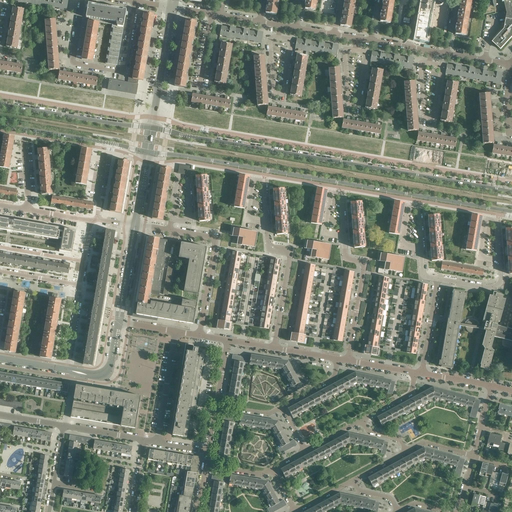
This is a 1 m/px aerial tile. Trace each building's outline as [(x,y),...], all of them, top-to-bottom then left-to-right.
[(61,9),(62,0),(54,0),(53,8),(54,7),(59,8),(59,9),(61,9)] [(315,11),(316,0),(305,0),(304,4),(306,5),(305,9),(315,11)] [(392,10),(394,0),(382,0),(382,4),(383,4),(382,8),(392,10)] [(470,9),(471,0),(459,0),(459,3),(460,3),(460,7),(470,9)] [(511,0),(505,1),(507,11),(507,13),(505,29),(493,42),(501,49),(511,37),(511,0)] [(276,15),(278,6),(267,4),(266,13),(276,15)] [(101,21),(104,6),(96,5),(95,10),(93,21),(99,22),(100,21),(101,21)] [(352,19),(354,6),(344,5),(342,17),(352,19)] [(429,19),(432,7),(421,5),(419,17),(429,19)] [(109,22),(110,16),(111,7),(104,6),(101,21),(109,22)] [(117,17),(118,14),(119,9),(111,7),(110,16),(117,17)] [(468,22),(470,9),(460,7),(459,11),(458,11),(457,16),(458,17),(457,21),(468,22)] [(21,25),(24,10),(13,8),(11,23),(21,25)] [(93,21),(95,10),(92,10),(92,8),(88,8),(86,18),(89,18),(89,21),(93,21)] [(390,23),(392,10),(382,8),(382,12),(381,11),(380,17),(381,17),(380,22),(390,23)] [(153,23),(154,15),(144,13),(143,16),(143,18),(143,19),(140,18),(139,18),(138,21),(153,23)] [(124,22),(125,20),(120,19),(120,18),(117,17),(110,16),(109,22),(112,23),(112,25),(118,26),(118,24),(119,24),(119,21),(124,22)] [(351,28),(352,19),(342,17),(340,26),(351,28)] [(427,32),(429,19),(419,17),(417,30),(427,32)] [(56,28),(56,22),(56,20),(45,21),(46,29),(56,28)] [(196,28),(197,22),(186,20),(184,29),(194,30),(194,27),(196,28)] [(98,30),(99,22),(93,21),(89,21),(88,21),(87,28),(98,30)] [(150,38),(153,23),(138,21),(138,23),(139,24),(142,24),(142,26),(141,27),(141,29),(141,30),(141,31),(140,33),(137,33),(136,32),(136,35),(150,38)] [(465,36),(468,22),(457,21),(457,24),(456,24),(455,30),(456,30),(455,34),(465,36)] [(19,40),(21,25),(11,23),(8,38),(19,40)] [(122,34),(123,28),(117,27),(118,26),(112,25),(112,28),(114,28),(113,33),(122,34)] [(229,33),(230,28),(221,26),(220,35),(226,36),(226,37),(229,38),(230,33),(229,33)] [(57,42),(57,33),(56,28),(46,29),(47,42),(57,42)] [(97,38),(98,32),(98,30),(87,28),(86,36),(97,38)] [(193,42),(195,33),(193,33),(194,30),(184,29),(182,43),(192,45),(192,42),(193,42)] [(243,35),(244,30),(235,29),(234,39),(234,38),(240,39),(240,40),(243,40),(243,35)] [(426,41),(427,32),(417,30),(415,39),(426,41)] [(256,42),(257,32),(249,31),(247,41),(248,41),(248,40),(254,41),(254,42),(256,42)] [(121,42),(122,34),(113,33),(111,32),(110,36),(112,36),(112,40),(121,42)] [(148,52),(150,38),(136,35),(135,38),(136,38),(139,38),(139,40),(139,42),(139,43),(138,44),(138,45),(138,47),(135,47),(134,47),(133,49),(148,52)] [(95,46),(97,39),(97,38),(86,36),(84,44),(95,46)] [(17,49),(19,40),(8,38),(7,47),(17,49)] [(305,46),(305,40),(297,39),(295,48),(302,49),(302,50),(304,51),(305,46)] [(120,50),(121,42),(112,40),(110,40),(109,43),(111,44),(110,48),(120,50)] [(318,48),(319,43),(311,41),(309,52),(310,50),(315,51),(315,53),(318,53),(319,48),(318,48)] [(58,55),(58,47),(57,42),(47,42),(48,56),(58,55)] [(191,56),(192,48),(191,47),(192,45),(182,43),(180,57),(189,59),(190,56),(191,56)] [(229,60),(232,45),(222,43),(219,59),(229,60)] [(94,54),(95,48),(95,46),(84,44),(83,52),(94,54)] [(331,55),(333,45),(324,44),(323,54),(323,53),(329,54),(329,55),(331,55)] [(120,50),(110,48),(108,48),(108,51),(110,51),(109,56),(118,57),(120,50)] [(146,66),(148,52),(133,49),(133,52),(134,52),(137,53),(137,55),(136,56),(136,57),(136,58),(136,60),(136,61),(132,61),(131,61),(131,64),(146,66)] [(93,61),(94,54),(83,52),(82,60),(93,61)] [(380,59),(381,53),(372,52),(370,61),(377,62),(377,63),(379,64),(380,59)] [(393,61),(394,55),(386,54),(384,64),(385,64),(385,63),(391,64),(390,65),(393,66),(394,61),(393,61)] [(59,69),(59,61),(58,55),(48,56),(49,70),(59,69)] [(117,65),(118,57),(109,56),(107,55),(106,59),(108,59),(108,64),(117,65)] [(265,72),(265,64),(264,56),(254,57),(255,73),(265,72)] [(305,73),(307,58),(297,56),(294,71),(305,73)] [(406,68),(408,58),(400,56),(398,67),(399,66),(404,67),(404,68),(406,68)] [(188,70),(190,62),(189,62),(189,59),(180,57),(177,72),(187,73),(187,70),(188,70)] [(227,75),(229,60),(219,59),(216,73),(227,75)] [(143,81),(146,66),(131,64),(130,67),(131,67),(135,67),(134,69),(134,70),(134,72),(134,73),(133,74),(133,76),(130,75),(129,75),(128,78),(138,80),(143,81)] [(455,71),(456,66),(447,65),(445,74),(452,75),(452,76),(454,76),(455,71)] [(468,74),(469,68),(461,67),(459,77),(460,77),(460,76),(466,77),(466,78),(468,79),(469,74),(468,74)] [(340,76),(339,71),(339,68),(329,69),(329,77),(340,76)] [(68,81),(69,73),(66,72),(66,69),(64,69),(63,72),(60,71),(58,79),(68,81)] [(380,86),(382,71),(372,69),(369,84),(380,86)] [(482,76),(483,71),(475,69),(473,79),(473,80),(474,78),(479,79),(479,80),(482,81),(483,76),(482,76)] [(77,83),(79,75),(75,74),(76,71),(73,70),(73,74),(69,73),(68,81),(77,83)] [(302,88),(305,73),(294,71),(292,86),(302,88)] [(87,84),(88,76),(84,76),(85,72),(83,72),(82,75),(79,75),(77,83),(87,84)] [(186,85),(187,76),(186,76),(187,73),(177,72),(175,86),(184,88),(185,85),(186,85)] [(267,88),(265,72),(255,73),(256,89),(267,88)] [(495,83),(497,73),(488,72),(487,82),(487,81),(493,82),(493,83),(495,83)] [(96,86),(98,78),(94,77),(94,74),(92,73),(92,77),(88,76),(87,84),(96,86)] [(225,84),(227,75),(216,73),(215,82),(225,84)] [(341,90),(340,82),(340,76),(329,77),(330,90),(341,90)] [(136,94),(138,80),(128,78),(128,83),(110,80),(108,90),(136,94)] [(416,98),(414,82),(404,82),(405,99),(416,98)] [(455,99),(458,83),(447,82),(444,97),(455,99)] [(377,101),(380,86),(369,84),(367,99),(377,101)] [(301,97),(302,88),(292,86),(290,95),(301,97)] [(268,105),(267,88),(256,89),(257,106),(268,105)] [(342,103),(341,95),(341,90),(330,90),(331,104),(342,103)] [(201,104),(202,96),(199,95),(199,92),(197,91),(196,95),(193,94),(191,102),(201,104)] [(210,105),(212,97),(208,97),(209,93),(206,93),(206,96),(202,96),(201,104),(210,105)] [(220,107),(221,99),(218,98),(218,95),(216,94),(215,98),(212,97),(210,105),(220,107)] [(490,102),(490,96),(489,94),(479,94),(480,102),(490,102)] [(229,109),(231,100),(227,100),(228,96),(225,96),(225,99),(221,99),(220,107),(229,109)] [(452,114),(455,99),(444,97),(442,112),(452,114)] [(417,114),(416,98),(405,99),(406,115),(417,114)] [(376,110),(377,101),(367,99),(365,108),(376,110)] [(491,115),(490,107),(490,102),(480,102),(481,116),(491,115)] [(343,118),(342,109),(342,103),(331,104),(332,118),(343,118)] [(276,117),(278,108),(274,108),(275,105),(272,104),(272,107),(268,107),(267,115),(276,117)] [(286,118),(287,110),(284,109),(284,106),(282,106),(281,109),(278,108),(276,117),(286,118)] [(295,120),(296,112),(293,111),(293,108),(291,107),(291,111),(287,110),(286,118),(295,120)] [(305,121),(306,113),(302,113),(303,109),(301,109),(300,112),(296,112),(295,120),(305,121)] [(451,123),(452,114),(442,112),(440,121),(451,123)] [(418,130),(417,114),(406,115),(408,131),(418,130)] [(492,129),(491,121),(491,115),(481,116),(482,130),(492,129)] [(351,129),(353,121),(349,121),(350,117),(347,117),(347,120),(343,120),(342,128),(351,129)] [(361,131),(362,123),(359,122),(359,119),(357,118),(356,122),(353,121),(351,129),(361,131)] [(370,133),(372,124),(368,124),(369,120),(366,120),(366,123),(362,123),(361,131),(370,133)] [(380,134),(381,126),(377,125),(378,122),(376,122),(375,125),(372,124),(370,133),(380,134)] [(493,143),(493,134),(492,129),(482,130),(483,144),(493,143)] [(426,142),(428,134),(424,133),(425,130),(422,130),(422,133),(418,132),(417,140),(426,142)] [(436,144),(437,135),(434,135),(434,132),(432,131),(431,134),(428,134),(426,142),(436,144)] [(445,145),(447,137),(443,136),(444,133),(441,133),(441,136),(437,135),(436,144),(445,145)] [(455,147),(456,139),(453,138),(453,135),(451,134),(450,138),(447,137),(445,145),(455,147)] [(12,153),(15,137),(4,135),(2,151),(12,153)] [(502,155),(503,147),(499,146),(500,143),(498,142),(497,146),(493,145),(492,153),(502,155)] [(511,156),(511,150),(511,148),(509,148),(509,144),(507,144),(507,147),(503,147),(502,155),(511,156)] [(50,163),(49,148),(38,149),(39,164),(50,163)] [(91,158),(92,152),(92,150),(82,148),(80,156),(91,158)] [(0,167),(9,169),(12,153),(2,151),(0,160),(0,167)] [(88,171),(90,163),(91,158),(80,156),(78,169),(88,171)] [(128,170),(129,161),(119,160),(119,162),(118,164),(118,165),(117,168),(128,170)] [(51,179),(50,163),(39,164),(40,179),(51,179)] [(196,176),(195,167),(180,165),(179,168),(178,173),(193,176),(196,176)] [(170,177),(172,169),(161,167),(159,175),(170,177)] [(126,184),(128,172),(128,170),(117,168),(117,171),(117,172),(116,174),(116,175),(116,177),(116,178),(115,180),(115,182),(126,184)] [(86,185),(87,177),(88,171),(78,169),(76,183),(86,185)] [(168,191),(170,180),(170,177),(159,175),(157,190),(168,191)] [(208,190),(207,183),(206,175),(196,176),(197,191),(208,190)] [(247,193),(250,177),(239,175),(237,191),(247,193)] [(52,194),(51,184),(51,179),(40,179),(42,195),(52,194)] [(123,199),(126,184),(115,182),(114,185),(114,187),(114,188),(114,190),(113,191),(113,193),(113,194),(112,197),(123,199)] [(285,203),(284,196),(284,188),(273,189),(274,204),(285,203)] [(326,197),(327,192),(327,190),(317,188),(316,196),(326,197)] [(165,206),(167,194),(168,191),(157,190),(155,204),(165,206)] [(209,205),(208,198),(208,190),(197,191),(198,206),(209,205)] [(244,209),(247,193),(237,191),(234,207),(244,209)] [(324,211),(325,203),(326,197),(316,196),(313,209),(324,211)] [(121,213),(123,199),(112,197),(112,199),(112,201),(112,202),(111,204),(111,205),(111,207),(111,208),(110,211),(121,213)] [(362,217),(362,209),(361,201),(351,202),(352,217),(362,217)] [(402,219),(405,203),(394,201),(392,217),(402,219)] [(286,218),(285,211),(285,203),(274,204),(275,219),(286,218)] [(163,220),(165,209),(165,206),(155,204),(152,218),(163,220)] [(210,221),(209,213),(209,205),(198,206),(199,222),(210,221)] [(321,225),(323,217),(324,211),(313,209),(311,223),(321,225)] [(481,224),(482,219),(482,216),(472,214),(470,222),(481,224)] [(440,230),(439,222),(439,215),(428,215),(429,231),(440,230)] [(0,228),(8,230),(12,231),(57,238),(59,239),(59,237),(60,232),(61,232),(62,232),(64,232),(62,244),(61,249),(60,249),(59,251),(59,252),(63,253),(63,252),(65,253),(67,253),(69,253),(69,254),(72,254),(72,250),(73,246),(75,234),(75,231),(76,231),(76,230),(64,228),(64,229),(59,228),(59,227),(58,227),(58,228),(55,227),(51,226),(47,226),(43,225),(40,224),(36,224),(33,223),(28,222),(25,222),(21,221),(18,221),(18,220),(14,220),(9,220),(9,219),(6,218),(5,219),(2,218),(0,217),(0,228)] [(363,232),(363,224),(362,217),(352,217),(353,232),(363,232)] [(399,235),(402,219),(392,217),(389,233),(399,235)] [(287,234),(287,226),(286,218),(275,219),(277,235),(287,234)] [(478,237),(480,229),(481,224),(470,222),(468,236),(478,237)] [(255,248),(258,232),(233,228),(232,236),(238,237),(237,241),(237,244),(238,245),(255,248)] [(113,248),(114,237),(116,231),(106,230),(103,230),(102,233),(102,236),(104,237),(103,239),(104,239),(103,247),(113,248)] [(441,245),(440,237),(440,230),(429,231),(430,246),(441,245)] [(365,247),(364,239),(363,232),(353,232),(354,248),(365,247)] [(476,251),(477,243),(478,237),(468,236),(466,250),(476,251)] [(167,248),(168,242),(167,242),(167,240),(149,237),(148,244),(164,247),(167,248)] [(329,260),(331,245),(307,241),(306,249),(312,250),(311,253),(310,257),(311,257),(329,260)] [(205,255),(205,254),(204,254),(204,251),(206,251),(206,248),(207,247),(181,243),(179,257),(189,259),(204,262),(204,261),(203,261),(203,258),(204,258),(205,255)] [(164,268),(166,256),(164,256),(165,254),(166,254),(167,248),(164,247),(148,244),(144,266),(160,269),(162,269),(162,268),(164,268)] [(442,260),(441,252),(441,245),(430,246),(431,261),(442,260)] [(105,293),(111,260),(113,248),(103,247),(102,254),(101,253),(100,256),(102,256),(99,270),(98,270),(98,273),(99,273),(98,280),(95,280),(94,284),(93,286),(95,287),(95,290),(96,290),(95,294),(94,301),(94,304),(92,304),(92,307),(90,306),(89,309),(89,313),(101,316),(103,302),(105,293)] [(10,264),(11,253),(1,252),(0,256),(0,262),(1,262),(8,263),(10,264)] [(402,273),(405,257),(380,253),(379,261),(385,262),(384,266),(385,266),(384,270),(385,270),(402,273)] [(42,269),(43,259),(27,256),(26,266),(29,267),(31,267),(33,268),(33,267),(40,268),(40,269),(42,269)] [(174,259),(169,259),(163,294),(168,295),(174,259)] [(203,266),(189,263),(187,270),(202,273),(202,272),(201,272),(201,269),(203,269),(203,266)] [(161,281),(163,273),(163,271),(162,270),(162,269),(160,269),(144,266),(142,280),(152,282),(153,279),(158,280),(161,281)] [(201,276),(202,273),(187,270),(186,277),(201,280),(201,279),(200,279),(200,276),(201,276)] [(200,283),(201,280),(186,277),(185,285),(200,287),(200,286),(198,286),(199,283),(200,283)] [(197,302),(159,296),(152,295),(154,281),(161,282),(161,281),(158,280),(153,279),(152,282),(150,296),(148,305),(138,303),(136,314),(193,324),(197,302)] [(150,296),(152,282),(142,280),(139,295),(150,296)] [(199,290),(200,287),(185,285),(184,291),(199,294),(199,293),(197,293),(198,290),(199,290)] [(511,329),(497,325),(498,322),(504,299),(502,299),(503,295),(499,295),(500,293),(493,292),(492,296),(490,295),(489,295),(482,322),(483,322),(482,327),(478,326),(478,325),(478,324),(478,323),(477,323),(477,322),(476,322),(476,321),(475,321),(474,320),(473,320),(472,320),(471,320),(470,320),(469,320),(469,321),(468,321),(467,321),(467,322),(466,323),(466,324),(460,324),(458,323),(459,321),(464,292),(454,290),(454,293),(452,293),(451,298),(450,300),(451,300),(450,305),(449,307),(450,307),(448,319),(449,319),(448,324),(441,367),(450,368),(451,365),(453,366),(454,361),(455,359),(454,358),(455,354),(456,351),(455,351),(456,347),(457,344),(457,340),(458,337),(459,332),(460,330),(459,330),(460,326),(465,327),(465,328),(466,328),(466,329),(466,330),(467,330),(467,331),(468,331),(468,332),(469,332),(470,332),(471,333),(472,333),(473,333),(474,332),(475,332),(476,332),(476,331),(477,331),(477,330),(478,329),(480,329),(486,331),(482,346),(483,346),(485,349),(480,368),(484,369),(483,370),(488,371),(488,369),(491,370),(492,365),(490,365),(493,351),(492,350),(493,348),(491,348),(494,336),(501,338),(503,340),(502,342),(506,343),(507,341),(511,342),(511,374),(511,375),(506,373),(505,377),(511,378),(511,329)] [(23,308),(25,294),(26,293),(15,291),(14,295),(15,296),(15,298),(14,298),(13,298),(13,300),(14,300),(13,300),(14,301),(14,302),(13,303),(12,306),(23,308)] [(148,305),(150,296),(139,295),(138,303),(148,305)] [(60,306),(60,305),(59,305),(60,303),(61,303),(61,299),(57,299),(52,298),(50,298),(48,312),(59,314),(59,311),(58,310),(59,308),(60,307),(60,306)] [(21,323),(23,311),(23,308),(12,306),(11,310),(12,310),(12,311),(12,313),(11,312),(11,313),(11,314),(11,315),(12,315),(11,317),(10,318),(10,317),(10,321),(21,323)] [(58,321),(57,321),(57,320),(57,318),(58,318),(59,314),(48,312),(45,327),(56,329),(57,325),(56,325),(56,323),(57,323),(57,322),(58,321)] [(95,349),(99,326),(101,316),(89,313),(88,317),(88,320),(89,321),(89,323),(87,323),(87,326),(85,334),(85,337),(87,337),(86,340),(84,340),(84,343),(83,347),(95,349)] [(224,330),(225,321),(220,321),(218,320),(216,329),(224,330)] [(18,338),(21,323),(10,321),(9,325),(10,325),(9,327),(9,328),(8,328),(8,329),(9,330),(8,330),(9,330),(9,332),(8,332),(7,336),(18,338)] [(231,331),(232,323),(230,322),(225,321),(224,330),(231,331)] [(55,336),(55,335),(54,335),(55,333),(56,333),(56,329),(45,327),(43,342),(54,344),(54,340),(53,340),(54,338),(54,337),(55,337),(55,336)] [(297,342),(298,334),(294,333),(291,333),(290,341),(297,342)] [(304,344),(306,336),(306,335),(304,335),(298,334),(297,342),(304,344)] [(15,353),(18,341),(18,338),(7,336),(6,340),(7,340),(7,342),(6,342),(6,343),(6,344),(6,345),(7,345),(6,347),(5,347),(4,351),(15,353)] [(53,351),(52,350),(52,348),(53,348),(54,344),(43,342),(40,357),(51,359),(52,355),(51,354),(51,352),(52,353),(52,352),(53,351)] [(372,346),(367,346),(365,345),(363,354),(371,355),(372,346)] [(200,379),(193,378),(194,374),(201,375),(201,372),(195,371),(195,367),(202,368),(202,365),(196,364),(196,360),(203,361),(204,357),(197,356),(198,353),(198,348),(188,346),(177,409),(191,411),(194,412),(195,408),(188,407),(189,403),(196,404),(196,401),(190,400),(190,396),(192,389),(198,390),(199,386),(192,385),(193,381),(199,383),(200,379)] [(378,356),(379,348),(377,347),(372,346),(371,355),(378,356)] [(93,366),(94,355),(95,349),(83,347),(82,351),(82,354),(84,354),(83,357),(81,357),(81,360),(83,360),(82,361),(84,361),(83,364),(93,366)] [(256,365),(258,356),(251,355),(250,358),(249,364),(256,365)] [(263,366),(264,357),(258,356),(256,365),(263,366)] [(269,367),(271,358),(264,357),(263,366),(269,367)] [(276,368),(277,359),(271,358),(269,367),(276,368)] [(282,369),(288,361),(277,359),(276,368),(282,369)] [(243,369),(244,363),(238,361),(235,361),(234,368),(243,369)] [(293,371),(288,361),(282,369),(285,375),(293,371)] [(242,376),(243,369),(234,368),(233,374),(242,376)] [(297,377),(293,371),(285,375),(289,381),(297,377)] [(356,382),(355,372),(346,377),(350,385),(356,382)] [(363,383),(365,374),(355,372),(356,382),(363,383)] [(240,382),(242,376),(233,374),(232,381),(240,382)] [(369,385),(371,376),(365,374),(363,383),(369,385)] [(376,386),(378,377),(371,376),(369,385),(376,386)] [(300,382),(299,382),(297,377),(289,381),(292,387),(293,386),(299,383),(300,383),(300,382)] [(350,385),(346,377),(340,380),(345,388),(350,385)] [(382,388),(384,379),(378,377),(376,386),(382,388)] [(389,387),(391,381),(391,380),(384,379),(382,388),(389,389),(389,387)] [(345,388),(340,380),(335,383),(339,391),(345,388)] [(239,389),(240,382),(232,381),(230,387),(239,389)] [(339,391),(335,383),(329,387),(333,395),(339,391)] [(76,385),(74,399),(125,407),(121,426),(135,429),(141,396),(76,385)] [(238,395),(239,389),(230,387),(229,394),(238,395)] [(333,395),(329,387),(323,390),(327,398),(333,395)] [(434,397),(433,387),(424,392),(428,400),(434,397)] [(442,399),(444,390),(433,387),(434,397),(442,399)] [(327,398),(323,390),(317,393),(321,401),(327,398)] [(448,400),(450,392),(444,390),(442,399),(448,400)] [(428,400),(424,392),(418,395),(422,403),(428,400)] [(455,402),(457,393),(450,392),(448,400),(455,402)] [(321,401),(317,393),(311,396),(316,404),(321,401)] [(461,404),(463,395),(457,393),(455,402),(461,404)] [(237,402),(238,395),(229,394),(228,400),(237,402)] [(422,403),(418,395),(412,398),(417,406),(422,403)] [(467,405),(470,397),(463,395),(461,404),(467,405)] [(316,404),(311,396),(305,399),(310,407),(316,404)] [(417,406),(412,398),(406,401),(411,409),(417,406)] [(125,407),(74,399),(71,418),(121,426),(125,407)] [(310,407),(305,399),(300,402),(304,410),(310,407)] [(411,409),(406,401),(401,405),(405,413),(411,409)] [(304,410),(300,402),(294,405),(298,413),(304,410)] [(298,413),(294,405),(288,409),(292,417),(298,413)] [(405,413),(401,405),(395,408),(399,416),(405,413)] [(504,417),(505,414),(507,407),(500,405),(499,407),(498,407),(497,411),(498,411),(497,415),(504,417)] [(399,416),(395,408),(389,411),(393,419),(399,416)] [(186,437),(190,417),(191,411),(177,409),(172,435),(186,437)] [(393,419),(389,411),(377,417),(381,425),(393,419)] [(246,425),(247,416),(241,415),(240,418),(239,424),(246,425)] [(252,426),(254,417),(247,416),(246,425),(252,426)] [(259,427),(260,418),(254,417),(252,426),(259,427)] [(265,428),(267,419),(260,418),(259,427),(265,428)] [(272,429),(278,421),(267,419),(265,428),(272,429)] [(232,429),(234,423),(228,422),(225,421),(224,428),(232,429)] [(283,431),(278,421),(272,429),(275,435),(283,431)] [(231,436),(232,429),(224,428),(222,434),(231,436)] [(286,437),(283,431),(275,435),(278,441),(286,437)] [(349,443),(348,433),(339,438),(343,446),(349,443)] [(356,444),(358,435),(348,433),(349,443),(356,444)] [(230,442),(231,436),(222,434),(221,441),(230,442)] [(493,446),(496,435),(490,434),(487,442),(487,445),(493,446)] [(79,443),(80,437),(70,435),(69,441),(70,442),(70,441),(78,443),(79,443)] [(362,445),(364,436),(358,435),(356,444),(362,445)] [(503,443),(500,443),(501,437),(496,435),(493,446),(498,448),(498,449),(501,450),(503,443)] [(369,447),(371,438),(364,436),(362,445),(369,447)] [(289,442),(286,437),(278,441),(281,447),(282,447),(283,446),(289,443),(290,443),(289,442)] [(343,446),(339,438),(333,441),(338,449),(343,446)] [(375,448),(377,439),(371,438),(369,447),(375,448)] [(382,448),(384,442),(384,441),(377,439),(375,448),(382,450),(382,448)] [(229,449),(230,442),(221,441),(220,447),(229,449)] [(338,449),(333,441),(327,444),(332,452),(338,449)] [(332,452),(327,444),(322,447),(326,455),(332,452)] [(228,455),(229,449),(220,447),(219,454),(228,455)] [(326,455),(322,447),(316,450),(320,458),(326,455)] [(425,457),(424,448),(415,453),(419,461),(425,457)] [(431,459),(434,450),(424,448),(425,457),(431,459)] [(320,458),(316,450),(310,453),(314,461),(320,458)] [(438,461),(440,452),(434,450),(431,459),(438,461)] [(444,463),(446,454),(440,452),(438,461),(444,463)] [(314,461),(310,453),(304,457),(308,465),(314,461)] [(419,461),(415,453),(409,456),(413,464),(419,461)] [(227,462),(228,455),(219,454),(218,461),(227,462)] [(451,464),(453,455),(446,454),(444,463),(451,464)] [(458,464),(459,458),(459,457),(453,455),(451,464),(457,466),(458,464)] [(198,473),(200,459),(200,458),(200,457),(199,457),(199,456),(193,456),(192,457),(191,467),(190,471),(198,473)] [(413,464),(409,456),(403,459),(407,467),(413,464)] [(308,465),(304,457),(298,460),(303,468),(308,465)] [(407,467),(403,459),(397,462),(402,470),(407,467)] [(303,468),(298,460),(293,463),(297,471),(303,468)] [(402,470),(397,462),(391,465),(396,473),(402,470)] [(297,471),(293,463),(287,466),(291,474),(297,471)] [(485,473),(488,465),(482,463),(480,472),(485,473)] [(396,473),(391,465),(386,468),(390,476),(396,473)] [(494,480),(495,473),(492,472),(494,466),(488,465),(485,473),(491,475),(489,482),(493,483),(494,480)] [(291,474),(287,466),(281,469),(285,477),(291,474)] [(390,476),(386,468),(380,471),(384,479),(390,476)] [(384,479),(380,471),(374,475),(378,483),(384,479)] [(505,486),(508,475),(502,474),(502,475),(499,474),(497,480),(500,481),(499,485),(505,486)] [(236,485),(237,476),(230,475),(230,478),(229,484),(236,485)] [(378,483),(374,475),(368,478),(372,486),(378,483)] [(242,486),(244,477),(237,476),(236,485),(242,486)] [(249,487),(250,478),(244,477),(242,486),(249,487)] [(255,488),(257,479),(250,478),(249,487),(255,488)] [(262,489),(268,481),(257,479),(255,488),(262,489)] [(222,489),(223,483),(217,482),(214,481),(213,488),(222,489)] [(273,491),(268,481),(262,489),(265,495),(273,491)] [(221,496),(222,489),(213,488),(212,494),(221,496)] [(276,497),(273,491),(265,495),(268,501),(276,497)] [(341,503),(339,493),(330,498),(335,506),(341,503)] [(347,504),(349,495),(339,493),(341,503),(347,504)] [(220,502),(221,496),(212,494),(211,501),(220,502)] [(484,502),(485,497),(481,496),(481,495),(479,494),(478,496),(480,496),(478,503),(483,505),(482,507),(486,508),(487,502),(484,502)] [(354,506),(356,497),(349,495),(347,504),(354,506)] [(191,500),(192,498),(182,496),(180,496),(179,499),(177,498),(177,501),(193,504),(193,501),(191,500)] [(279,502),(276,497),(268,501),(271,507),(272,506),(278,503),(279,503),(279,502)] [(360,507),(362,498),(356,497),(354,506),(360,507)] [(335,506),(330,498),(325,501),(329,509),(335,506)] [(367,509),(369,500),(362,498),(360,507),(367,509)] [(374,508),(375,502),(375,501),(369,500),(367,509),(373,510),(374,508)] [(192,510),(193,504),(177,501),(176,507),(192,510)] [(219,509),(220,502),(211,501),(210,507),(219,509)] [(323,511),(329,509),(325,501),(319,504),(322,511),(323,511)] [(497,511),(500,505),(501,505),(501,503),(499,503),(497,504),(494,503),(494,504),(491,503),(489,509),(492,510),(491,511),(497,511)]
